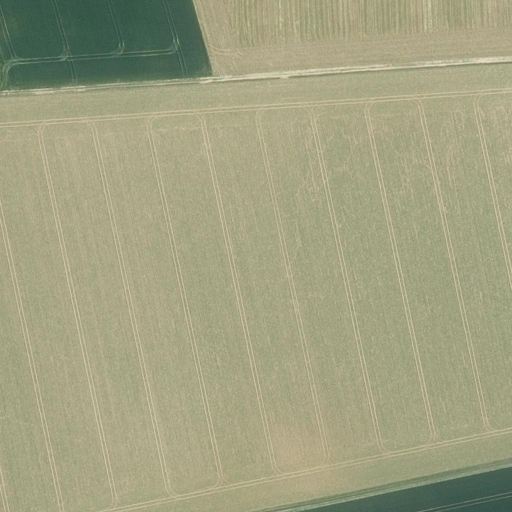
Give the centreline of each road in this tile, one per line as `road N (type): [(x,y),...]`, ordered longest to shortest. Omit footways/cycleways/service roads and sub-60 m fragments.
road 1 (track): [(0,100),(511,60)]
road 2 (track): [(260,511),(511,458)]
